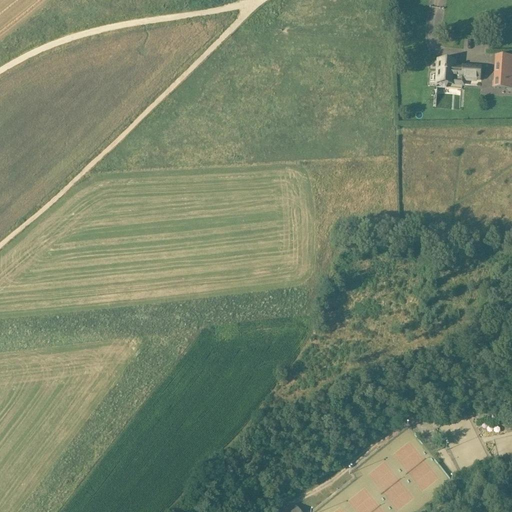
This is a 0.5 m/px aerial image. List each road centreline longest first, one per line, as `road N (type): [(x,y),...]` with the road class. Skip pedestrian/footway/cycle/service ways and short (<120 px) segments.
road 1 (track): [(263,0),(0,246)]
road 2 (track): [(0,71),(65,38),(257,2)]
road 3 (track): [(282,511),(407,422),(433,425)]
